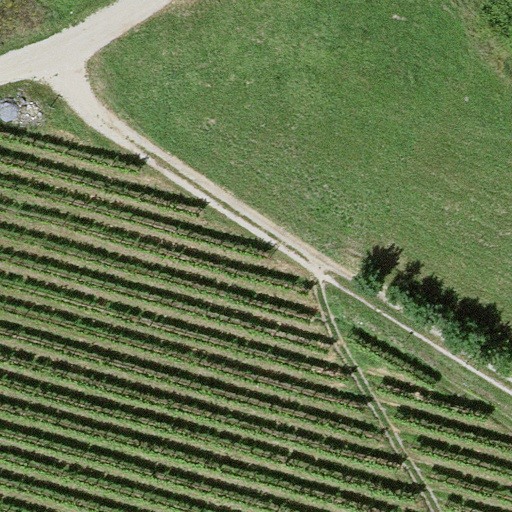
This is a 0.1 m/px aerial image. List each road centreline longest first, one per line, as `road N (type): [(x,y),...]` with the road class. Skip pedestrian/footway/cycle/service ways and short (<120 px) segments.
road 1 (track): [(511,382),(250,222),(89,103),(46,53)]
road 2 (track): [(142,0),(0,72)]
